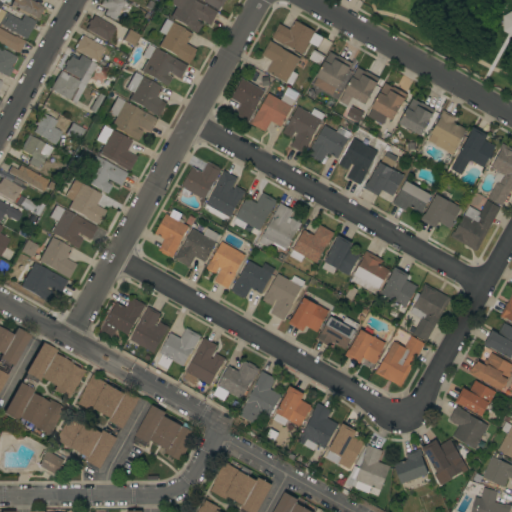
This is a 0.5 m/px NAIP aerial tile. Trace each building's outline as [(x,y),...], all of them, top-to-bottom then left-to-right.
[(28,14),(27,16),(17,11),(18,9),(15,7),(14,9),(10,7),(11,5),(10,4),(12,0),(4,0),(3,3),(0,1),(0,0),(29,0),(35,3),(35,2),(37,3),(37,4),(43,7),(36,19),(28,14)] [(122,0),(124,1),(124,2),(130,6),(125,14),(119,10),(113,20),(103,14),(106,9),(99,5),(101,0),(122,0)] [(143,9),(148,0),(150,0),(155,3),(149,13),(143,9)] [(210,25),(197,18),(196,21),(202,24),(197,33),(189,29),(189,28),(170,18),(175,7),(169,3),(170,0),(195,0),(217,12),(210,25)] [(225,0),(221,7),(220,7),(218,10),(205,3),(205,2),(201,0),(225,0)] [(0,24),(0,9),(19,21),(23,15),(35,22),(25,39),(0,24)] [(107,42),(85,29),(88,24),(86,23),(89,19),(90,20),(93,15),(115,28),(107,42)] [(194,53),(195,54),(190,61),(188,64),(175,57),(176,56),(158,46),(164,36),(158,32),(165,19),(191,34),(185,43),(196,49),(194,53)] [(289,30),(294,20),(314,31),(313,33),(322,38),(316,47),(308,43),(301,54),(284,44),(284,45),(270,37),(278,24),(289,30)] [(0,44),(0,29),(13,37),(14,36),(24,41),(17,54),(0,44)] [(133,47),(131,46),(130,48),(126,46),(128,44),(122,40),(128,29),(139,35),(133,47)] [(95,62),(74,49),(77,43),(76,42),(78,40),(79,40),(82,35),(91,41),(91,40),(94,41),(93,42),(103,48),(95,62)] [(180,79),(167,72),(166,74),(171,77),(166,87),(159,83),(159,82),(140,72),(141,69),(137,67),(140,63),(144,65),(147,59),(141,56),(147,45),(142,43),(143,40),(149,43),(148,45),(153,48),(153,47),(187,66),(180,79)] [(291,71),(297,74),(291,85),(266,71),(271,61),(261,55),(269,41),(281,48),(281,49),(299,58),(291,71)] [(0,73),(0,48),(16,57),(10,67),(12,68),(7,77),(0,73)] [(324,56),(318,65),(307,59),(313,50),(324,56)] [(337,89),(315,77),(329,52),(337,56),(338,56),(351,63),(337,89)] [(84,85),(85,85),(74,104),(49,89),(60,71),(78,81),(79,80),(62,70),(65,65),(63,65),(66,60),(67,61),(70,56),(77,60),(80,55),(90,61),(96,65),(84,85)] [(364,104),(343,92),(356,68),(365,72),(365,71),(378,79),(364,104)] [(128,100),(132,93),(124,89),(134,72),(160,88),(155,97),(166,104),(158,117),(128,100)] [(264,91),(254,109),(247,122),(234,114),(239,104),(230,99),(241,78),(264,91)] [(367,116),(371,109),(370,108),(384,83),(392,88),(392,87),(406,95),(392,120),(386,117),(381,125),(367,116)] [(88,110),(95,98),(89,95),(91,91),(97,94),(98,93),(103,96),(93,113),(88,110)] [(279,100),(283,94),(294,100),(290,106),(291,107),(280,127),(270,121),(264,132),(249,124),(257,110),(257,111),(267,93),(279,100)] [(149,132),(137,126),(135,128),(141,131),(140,134),(141,134),(138,139),(137,138),(136,141),(128,136),(110,125),(115,116),(107,112),(116,97),(142,112),(142,111),(157,119),(149,132)] [(398,123),(412,98),(420,103),(421,102),(434,110),(420,136),(398,123)] [(345,116),(351,106),(363,113),(357,123),(345,116)] [(310,114),(313,108),(324,115),(302,153),(289,146),(296,134),(294,132),(291,138),(281,133),(286,125),(297,107),(310,114)] [(433,144),(433,143),(428,140),(441,116),(439,116),(442,110),(455,117),(452,122),(465,129),(452,154),(433,144)] [(44,140),(45,139),(32,132),(36,125),(34,124),(38,117),(40,118),(43,114),(55,121),(52,127),(61,132),(53,145),(44,140)] [(64,135),(71,123),(83,129),(77,141),(64,135)] [(128,171),(115,164),(97,154),(103,144),(94,139),(102,125),(111,130),(131,141),(125,151),(136,157),(128,171)] [(335,132),(338,126),(350,133),(336,159),(326,153),(320,163),(306,155),(313,142),(313,143),(323,125),(335,132)] [(472,162),(465,175),(462,173),(460,175),(450,169),(470,133),(469,132),(472,127),(487,135),(484,140),(494,147),(491,153),(493,154),(490,159),(488,158),(482,168),(472,162)] [(27,135),(43,144),(44,143),(52,148),(48,156),(43,154),(43,156),(45,157),(43,160),(42,160),(37,168),(27,163),(30,157),(19,150),(27,135)] [(337,165),(341,157),(342,157),(353,138),(376,151),(366,170),(366,171),(359,185),(346,178),(352,165),(350,164),(347,170),(337,165)] [(511,186),(501,206),(487,198),(496,183),(492,180),(497,172),(490,168),(500,150),(498,149),(501,143),(511,149),(511,186)] [(112,166),(112,165),(126,173),(119,186),(107,179),(105,182),(111,185),(106,194),(98,190),(98,189),(80,179),(89,164),(83,160),(87,153),(92,156),(93,155),(112,166)] [(363,188),(366,182),(367,183),(379,162),(379,163),(383,155),(394,161),(390,168),(403,176),(392,196),(381,190),(377,196),(363,188)] [(205,200),(201,206),(200,205),(199,203),(198,202),(201,198),(189,192),(187,197),(180,193),(183,188),(180,187),(191,167),(201,172),(207,162),(210,163),(218,167),(218,168),(220,170),(214,182),(213,181),(203,199),(205,200)] [(42,192),(7,172),(10,166),(17,170),(19,165),(47,181),(42,192)] [(205,204),(215,186),(214,186),(223,171),(236,178),(231,188),(233,189),(235,186),(244,191),(240,200),(239,200),(229,218),(205,204)] [(0,194),(0,180),(1,178),(10,182),(13,177),(25,184),(22,190),(20,189),(16,195),(18,196),(17,198),(15,197),(12,202),(0,194)] [(391,204),(395,197),(396,198),(405,181),(431,195),(420,214),(407,206),(404,211),(391,204)] [(81,184),(100,195),(95,205),(105,211),(103,215),(100,221),(99,220),(97,225),(85,218),(67,208),(81,184)] [(255,203),(261,193),(276,201),(268,214),(268,213),(258,231),(246,224),(243,229),(232,223),(235,218),(234,217),(245,198),(255,203)] [(420,220),(423,214),(424,215),(436,194),(460,208),(452,222),(453,223),(450,228),(449,227),(449,228),(437,222),(434,228),(420,220)] [(18,204),(23,197),(34,203),(36,201),(43,205),(38,215),(18,204)] [(16,221),(9,218),(8,219),(5,217),(6,216),(2,214),(0,217),(0,201),(20,213),(16,221)] [(449,237),(452,231),(454,232),(468,206),(479,212),(486,201),(499,208),(475,251),(449,237)] [(279,203),(292,210),(285,222),(288,224),(291,218),(299,223),(285,250),(284,249),(284,250),(272,244),(269,248),(258,242),(279,203)] [(89,240),(77,233),(75,236),(81,239),(76,248),(68,244),(68,243),(50,233),(56,221),(48,217),(55,205),(63,210),(63,209),(81,219),(82,219),(96,227),(89,240)] [(178,245),(171,258),(168,256),(167,256),(160,253),(161,252),(157,250),(163,239),(154,234),(165,214),(169,216),(172,209),(181,214),(178,219),(183,221),(182,223),(188,227),(178,245)] [(0,225),(2,227),(0,230),(0,234),(9,239),(0,255),(0,225)] [(303,256),(300,262),(288,256),(303,230),(313,236),(319,225),(333,233),(326,246),(325,246),(315,263),(303,256)] [(181,246),(191,229),(203,235),(207,228),(218,235),(214,242),(215,242),(210,251),(211,252),(208,256),(208,255),(204,262),(194,257),(188,267),(173,259),(181,246)] [(347,276),(334,268),(331,274),(321,268),(324,262),(323,261),(335,240),(334,240),(337,235),(351,243),(348,248),(359,254),(347,276)] [(55,271),(37,261),(50,237),(70,248),(65,258),(75,264),(67,279),(55,272),(55,271)] [(32,255),(33,255),(32,257),(30,257),(19,251),(26,239),(37,246),(32,255)] [(234,274),(235,274),(226,289),(213,281),(220,269),(218,268),(215,274),(212,272),(212,273),(207,270),(207,269),(205,268),(209,261),(210,261),(221,242),(244,255),(234,274)] [(350,281),(362,258),(361,257),(365,251),(382,260),(379,265),(388,270),(378,289),(377,289),(374,294),(350,281)] [(8,268),(7,267),(2,276),(0,274),(0,260),(9,265),(8,268)] [(247,260),(260,268),(264,262),(274,269),(260,294),(250,288),(244,299),(241,297),(240,298),(232,293),(232,292),(230,291),(247,260)] [(59,294),(46,287),(45,290),(51,293),(46,302),(38,298),(38,297),(19,287),(32,263),(51,273),(66,281),(59,294)] [(392,272),(391,272),(394,267),(408,275),(405,280),(416,286),(405,307),(389,299),(388,300),(383,297),(383,295),(380,294),(392,272)] [(261,300),(265,292),(267,293),(276,274),(290,281),(292,276),(303,281),(283,320),(269,313),(276,301),(274,300),(271,305),(261,300)] [(425,341),(412,334),(412,333),(408,331),(410,327),(414,329),(420,319),(409,313),(416,301),(412,299),(415,292),(419,295),(422,290),(420,289),(423,284),(450,298),(425,341)] [(316,332),(305,326),(302,331),(287,323),(290,319),(291,319),(303,298),(304,298),(306,293),(317,299),(315,304),(328,311),(316,332)] [(507,302),(511,294),(511,322),(504,318),(504,319),(499,316),(507,302)] [(116,329),(112,337),(100,330),(115,302),(125,307),(130,297),(144,305),(137,318),(136,318),(127,335),(116,329)] [(140,320),(139,320),(147,306),(160,313),(154,324),(156,326),(159,322),(168,327),(164,335),(163,334),(153,353),(129,340),(140,320)] [(315,339),(319,332),(320,333),(329,317),(341,323),(344,317),(358,324),(344,349),(331,342),(329,347),(315,339)] [(491,330),(497,334),(503,323),(511,327),(511,352),(509,358),(489,347),(488,348),(483,345),(491,330)] [(344,355),(347,350),(348,350),(360,330),(361,330),(363,326),(374,332),(371,336),(384,343),(377,357),(374,364),(373,363),(373,364),(362,358),(359,364),(344,355)] [(0,359),(0,328),(11,335),(15,328),(28,335),(11,366),(0,359)] [(171,360),(166,369),(156,364),(161,355),(158,353),(169,333),(179,339),(185,328),(200,336),(192,349),(182,367),(171,360)] [(400,387),(374,372),(377,367),(378,368),(393,341),(403,347),(410,336),(424,343),(400,387)] [(196,353),(195,353),(203,338),(216,345),(209,358),(212,359),(215,354),(224,359),(220,367),(219,366),(209,385),(196,378),(193,384),(182,379),(186,372),(185,372),(196,353)] [(40,342),(54,350),(52,353),(68,363),(69,362),(79,368),(80,368),(85,371),(76,386),(76,385),(68,399),(52,390),(54,387),(39,378),(37,381),(23,373),(40,342)] [(468,371),(474,361),(477,362),(477,361),(482,364),(485,359),(486,360),(491,352),(511,365),(511,379),(507,388),(503,386),(500,391),(468,371)] [(250,381),(245,390),(247,391),(245,395),(243,394),(240,399),(228,392),(223,401),(212,395),(217,386),(228,366),(238,371),(243,361),(247,363),(248,362),(254,366),(254,367),(258,369),(251,382),(250,381)] [(255,386),(253,385),(259,376),(258,375),(261,371),(274,379),(269,389),(280,395),(267,418),(259,413),(253,424),(238,415),(255,386)] [(108,421),(110,418),(94,409),(92,412),(77,403),(81,397),(80,396),(83,390),(92,374),(97,377),(96,378),(123,394),(125,390),(139,398),(121,429),(108,421)] [(459,404),(459,405),(454,402),(462,388),(468,391),(474,380),(495,392),(481,416),(459,404)] [(18,383),(32,390),(30,393),(46,402),(48,399),(63,408),(60,414),(60,415),(57,421),(48,437),(43,434),(43,433),(33,427),(33,426),(25,422),(21,428),(13,423),(14,421),(1,413),(18,383)] [(286,420),(283,426),(272,420),(276,413),(274,413),(286,393),(285,392),(289,386),(303,394),(300,400),(310,406),(310,407),(311,408),(308,413),(299,427),(286,420)] [(311,416),(310,416),(315,407),(314,407),(316,403),(330,410),(326,418),(337,424),(323,449),(315,444),(312,451),(302,445),(303,444),(297,442),(311,416)] [(151,405),(165,413),(163,416),(179,425),(190,431),(190,430),(195,433),(188,447),(187,447),(182,456),(182,455),(178,461),(163,453),(165,449),(150,441),(148,443),(147,443),(145,447),(138,443),(137,446),(132,443),(135,436),(134,435),(151,405)] [(474,449),(452,436),(458,425),(448,419),(456,406),(460,408),(459,408),(469,414),(468,415),(487,426),(474,449)] [(100,469),(86,461),(88,458),(60,442),(60,443),(55,441),(64,424),(64,425),(68,419),(69,419),(72,413),(87,421),(85,424),(101,433),(103,430),(117,438),(100,469)] [(511,459),(497,451),(506,433),(500,430),(504,422),(511,426),(511,459)] [(324,458),(328,450),(338,430),(341,424),(356,431),(353,437),(363,442),(349,470),(337,463),(336,464),(324,458)] [(436,482),(432,477),(437,474),(425,454),(424,455),(421,448),(435,440),(438,445),(449,439),(461,459),(457,462),(460,468),(436,482)] [(353,488),(356,481),(354,480),(362,460),(361,460),(365,450),(364,449),(366,445),(381,451),(377,462),(389,467),(379,490),(370,486),(367,494),(353,488)] [(400,484),(392,464),(406,459),(404,454),(419,449),(421,456),(420,456),(427,474),(400,484)] [(54,475),(37,465),(46,451),(63,460),(54,475)] [(511,462),(511,479),(507,477),(502,488),(495,484),(493,490),(479,483),(482,478),(481,477),(491,457),(492,457),(494,453),(501,456),(499,460),(510,465),(511,462)] [(256,511),(247,511),(240,507),(242,504),(227,496),(225,500),(209,491),(213,484),(212,484),(216,478),(215,477),(224,461),(229,464),(229,465),(239,471),(241,467),(250,471),(248,476),(256,480),(258,477),(271,485),(256,511)] [(477,511),(481,501),(479,500),(482,488),(496,492),(493,502),(504,505),(504,504),(510,505),(507,511),(477,511)] [(272,511),(284,492),(297,500),(295,503),(311,511),(272,511)] [(196,511),(200,506),(204,499),(219,508),(217,511),(218,511),(196,511)] [(457,511),(461,502),(477,505),(475,511),(457,511)]
